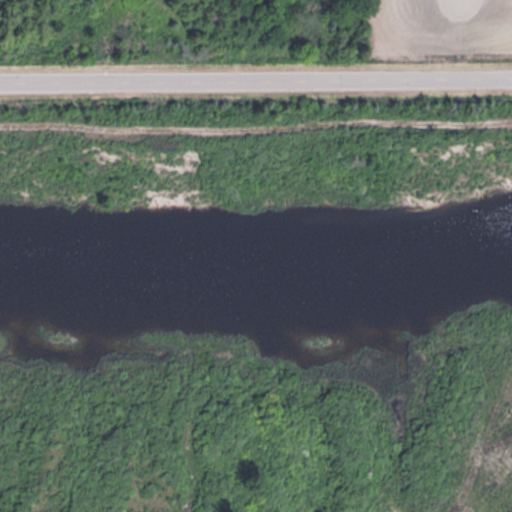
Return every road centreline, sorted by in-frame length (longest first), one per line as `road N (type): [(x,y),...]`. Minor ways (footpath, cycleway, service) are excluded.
road 1 (track): [(0,127),(511,122)]
road 2 (residential): [(0,79),(511,75)]
